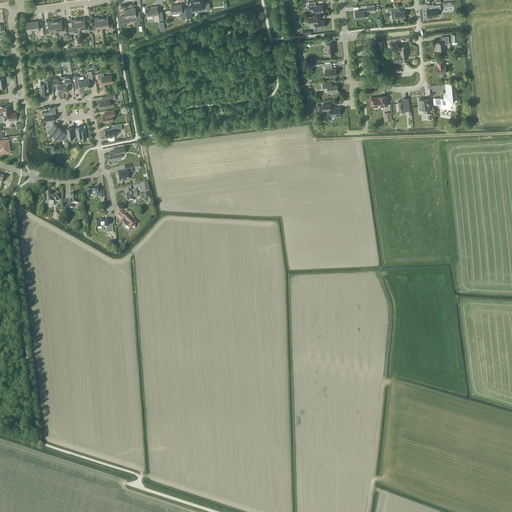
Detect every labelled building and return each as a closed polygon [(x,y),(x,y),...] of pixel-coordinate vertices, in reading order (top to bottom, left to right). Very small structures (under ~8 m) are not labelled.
[(187,19),(192,18),(191,12),(193,12),(193,10),(208,8),(208,3),(209,3),(202,4),(201,0),(193,0),(191,0),(192,7),(185,8),(187,19)] [(316,6),(315,2),(306,3),(306,5),(309,5),(309,10),(311,9),(311,11),(313,11),(313,13),(323,12),(322,5),(316,6)] [(180,18),(186,17),(185,8),(181,8),(181,3),(171,5),(172,14),(179,13),(180,18)] [(438,16),(437,11),(441,10),(440,5),(433,5),(433,8),(426,9),(427,17),(428,17),(428,19),(432,19),(431,16),(438,16)] [(152,7),(146,8),(147,16),(154,15),(154,21),(159,21),(163,20),(162,12),(158,12),(157,6),(152,7)] [(137,20),(141,20),(140,11),(136,12),(135,8),(130,9),(124,10),(124,16),(121,16),(122,24),(130,23),(130,21),(137,20)] [(396,19),(405,18),(405,11),(398,12),(397,8),(390,8),(391,15),(395,14),(396,19)] [(355,19),(365,18),(365,11),(354,12),(355,19)] [(108,31),(113,30),(112,23),(108,24),(107,15),(101,16),(102,27),(107,27),(108,31)] [(97,28),(102,27),(101,16),(94,17),(95,26),(92,26),(93,33),(98,32),(97,28)] [(85,32),(90,32),(89,25),(86,25),(84,17),(78,18),(79,29),(84,28),(85,32)] [(325,27),(324,20),(317,21),(317,17),(305,18),(306,24),(315,23),(315,28),(325,27)] [(74,30),(79,29),(78,18),(71,19),(72,22),(68,23),(70,34),(75,34),(74,30)] [(54,20),(56,30),(61,30),(61,34),(67,33),(66,26),(63,27),(62,19),(54,20)] [(54,20),(48,21),(49,24),(45,24),(47,35),(52,35),(51,31),(56,30),(54,20)] [(37,36),(44,35),(43,27),(39,27),(38,21),(26,23),(27,32),(36,30),(37,36)] [(445,44),(449,44),(448,36),(441,37),(441,40),(436,41),(436,46),(437,46),(437,52),(445,52),(444,47),(445,47),(445,44)] [(327,55),(334,54),(333,43),(331,43),(331,40),(322,41),(322,44),(326,44),(327,55)] [(406,58),(408,57),(407,44),(403,45),(403,46),(398,46),(398,47),(400,47),(400,54),(394,55),(394,54),(394,59),(393,59),(394,63),(404,62),(404,59),(406,58)] [(436,74),(446,73),(445,66),(444,66),(443,60),(436,61),(437,66),(435,67),(435,74),(436,74)] [(326,77),(336,76),(336,69),(331,69),(331,66),(332,66),(331,63),(324,63),(325,67),(326,67),(326,70),(325,70),(326,77)] [(89,81),(93,80),(91,71),(88,72),(88,76),(86,76),(86,79),(83,79),(85,89),(90,89),(89,81)] [(102,84),(112,82),(111,75),(104,77),(103,73),(97,73),(98,79),(102,79),(102,84)] [(5,83),(11,83),(10,76),(4,77),(4,78),(0,78),(0,87),(6,87),(5,83)] [(64,76),(61,77),(62,82),(63,92),(69,91),(68,84),(68,82),(71,82),(70,76),(67,77),(64,77),(64,76)] [(83,79),(80,80),(80,77),(78,77),(78,76),(74,77),(75,82),(78,82),(79,90),(85,89),(83,79)] [(63,92),(62,82),(61,77),(59,77),(56,78),(53,78),(53,85),(57,85),(58,93),(63,92)] [(51,90),(51,87),(50,80),(45,81),(46,84),(40,85),(41,95),(49,94),(48,90),(51,90)] [(328,94),(338,93),(337,85),(332,86),(332,83),(322,83),(323,90),(327,89),(328,94)] [(452,103),(453,103),(453,101),(451,84),(445,85),(446,95),(445,95),(444,96),(444,97),(434,98),(434,105),(441,104),(442,104),(451,106),(452,103)] [(110,100),(112,99),(111,96),(102,97),(103,101),(100,101),(101,108),(111,106),(110,100)] [(381,106),(388,105),(387,96),(380,97),(370,98),(371,107),(378,106),(379,107),(380,106),(381,106)] [(398,111),(409,110),(408,98),(402,99),(402,101),(397,102),(398,111)] [(424,113),(430,112),(429,99),(418,100),(419,110),(424,109),(424,113)] [(336,118),(340,117),(340,107),(331,108),(330,104),(322,105),(323,111),(329,110),(330,116),(336,116),(336,118)] [(17,119),(16,112),(16,113),(11,114),(10,106),(2,107),(3,115),(0,115),(0,122),(4,121),(4,122),(5,122),(4,117),(9,117),(9,120),(17,119)] [(105,115),(102,116),(103,122),(113,121),(112,117),(115,116),(114,110),(105,111),(105,115)] [(45,122),(47,121),(53,121),(55,120),(54,114),(56,114),(55,111),(42,113),(42,116),(44,116),(45,122)] [(53,124),(53,121),(47,121),(48,130),(49,131),(48,132),(53,136),(59,128),(54,124),(53,124)] [(122,130),(121,125),(126,124),(126,123),(113,125),(114,128),(105,130),(106,138),(108,138),(109,140),(108,141),(109,141),(110,141),(112,141),(113,141),(114,140),(115,139),(114,137),(116,136),(116,131),(122,130)] [(83,140),(87,139),(85,125),(82,126),(82,127),(76,128),(76,129),(77,137),(77,138),(83,137),(83,140)] [(64,131),(59,128),(53,136),(57,139),(58,139),(61,141),(63,138),(68,138),(67,131),(64,131)] [(77,137),(76,129),(73,129),(73,128),(66,129),(67,131),(68,138),(68,139),(74,138),(77,137)] [(0,150),(0,153),(9,152),(9,147),(8,147),(7,140),(8,140),(4,140),(1,140),(1,141),(1,142),(0,142),(0,150)] [(120,154),(125,153),(124,146),(113,148),(114,152),(109,153),(111,162),(115,161),(115,160),(121,158),(120,154)] [(118,173),(120,182),(124,181),(124,180),(129,179),(128,174),(133,172),(131,165),(124,166),(125,170),(125,171),(118,173)] [(149,191),(148,182),(140,184),(142,192),(149,191)] [(101,191),(98,191),(98,187),(88,188),(89,196),(96,195),(97,198),(102,197),(101,191)] [(127,202),(134,201),(133,197),(137,197),(136,190),(132,191),(132,190),(125,192),(127,202)] [(54,202),(61,201),(60,194),(54,194),(53,192),(46,193),(47,203),(54,202)] [(65,209),(73,208),(72,204),(78,204),(77,194),(71,194),(71,200),(64,200),(65,209)] [(130,217),(127,214),(126,215),(122,211),(117,216),(122,220),(121,221),(123,224),(123,225),(125,227),(126,226),(130,230),(131,228),(135,228),(135,224),(136,223),(133,220),(134,219),(131,216),(130,217)] [(113,233),(113,232),(113,225),(108,226),(107,219),(101,220),(101,219),(96,219),(97,228),(106,227),(107,234),(113,233)]
